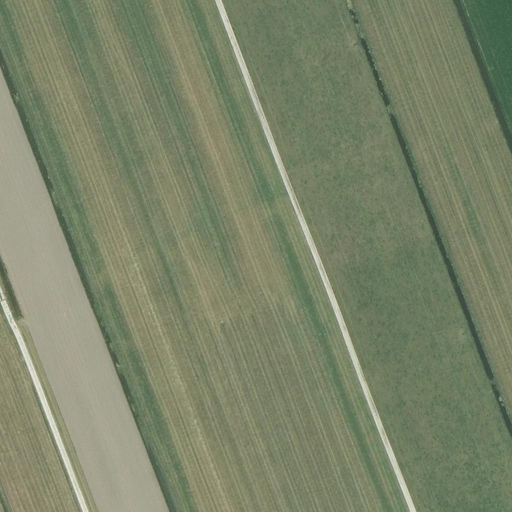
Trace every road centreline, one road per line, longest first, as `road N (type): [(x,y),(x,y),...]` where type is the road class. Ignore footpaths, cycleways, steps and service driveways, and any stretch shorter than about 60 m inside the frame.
road 1 (track): [(218,0),(413,511)]
road 2 (track): [(0,295),(84,511)]
